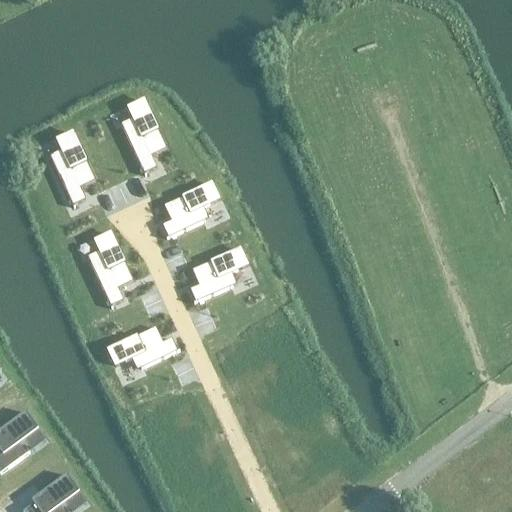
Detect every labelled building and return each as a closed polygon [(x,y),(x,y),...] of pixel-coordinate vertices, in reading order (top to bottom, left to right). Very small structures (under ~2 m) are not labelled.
[(133,123),(122,128),(122,126),(120,126),(144,178),(146,177),(145,175),(156,170),(151,158),(166,151),(158,133),(159,133),(159,132),(158,132),(144,103),(143,104),(128,111),(133,123)] [(88,165),(88,164),(86,164),(73,135),(71,136),(57,143),(62,155),(51,160),(50,158),(49,159),(73,210),(75,210),(74,208),(85,202),(80,190),(95,183),(87,166),(88,165)] [(212,188),(211,186),(182,200),(182,199),(181,199),(181,200),(164,209),(171,224),(162,228),(168,240),(166,241),(166,242),(205,224),(204,223),(202,223),(197,213),(203,210),(219,202),(212,188)] [(111,311),(112,310),(111,308),(123,303),(117,291),(133,284),(125,266),(126,266),(125,265),(124,265),(111,236),(94,244),(100,256),(89,261),(88,259),(87,259),(111,311)] [(241,253),(240,252),(211,265),(210,263),(209,264),(210,265),(192,273),(199,288),(190,292),(195,304),(193,305),(194,306),(233,289),(232,288),(230,289),(225,278),(231,275),(247,268),(241,253)] [(155,330),(138,339),(137,337),(136,338),(137,339),(108,353),(108,354),(115,369),(131,361),(137,359),(142,369),(140,370),(141,372),(179,353),(179,352),(177,353),(171,342),(163,346),(155,330)] [(0,476),(1,478),(30,457),(22,446),(39,434),(26,417),(0,435),(0,476)] [(38,506),(29,511),(65,511),(63,509),(79,497),(67,480),(36,502),(38,506)]
